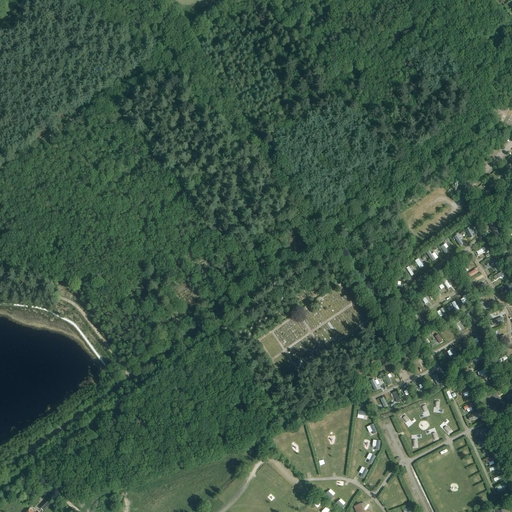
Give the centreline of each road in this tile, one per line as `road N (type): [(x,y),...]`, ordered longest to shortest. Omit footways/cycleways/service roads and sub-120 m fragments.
road 1 (tertiary): [(0,473),(511,100)]
road 2 (track): [(0,281),(74,305),(131,378)]
